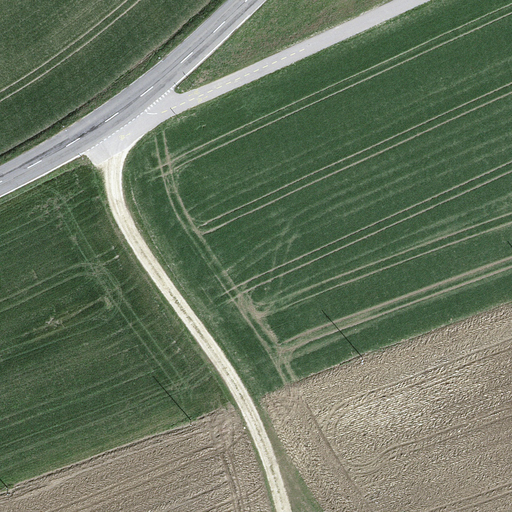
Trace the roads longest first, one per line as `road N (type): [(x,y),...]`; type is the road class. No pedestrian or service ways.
road 1 (track): [(280,511),(247,416),(133,244),(111,193),(99,126)]
road 2 (unclassified): [(99,126),(170,112),(415,0)]
road 3 (secondary): [(99,126),(246,0)]
